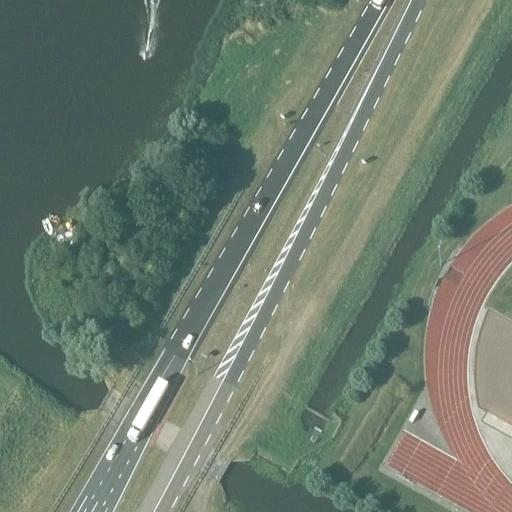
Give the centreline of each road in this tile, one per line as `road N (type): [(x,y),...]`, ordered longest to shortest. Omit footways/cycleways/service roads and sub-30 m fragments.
road 1 (primary): [(380,0),(84,511)]
road 2 (track): [(481,0),(197,503),(199,511)]
road 3 (primary): [(161,511),(419,0)]
